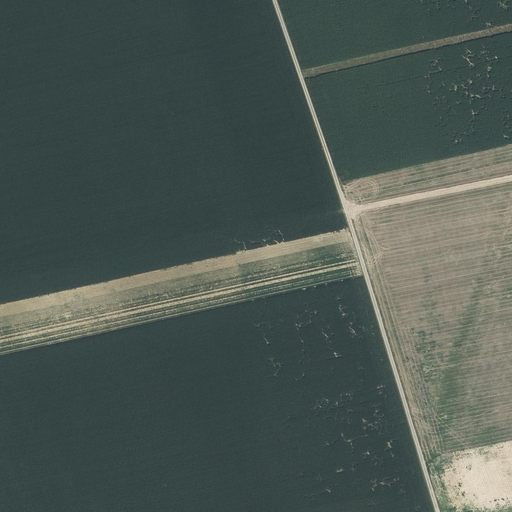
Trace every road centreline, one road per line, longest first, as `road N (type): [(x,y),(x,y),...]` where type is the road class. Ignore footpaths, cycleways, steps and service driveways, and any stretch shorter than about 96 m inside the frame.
road 1 (track): [(275,0),(440,511)]
road 2 (track): [(348,207),(511,175)]
